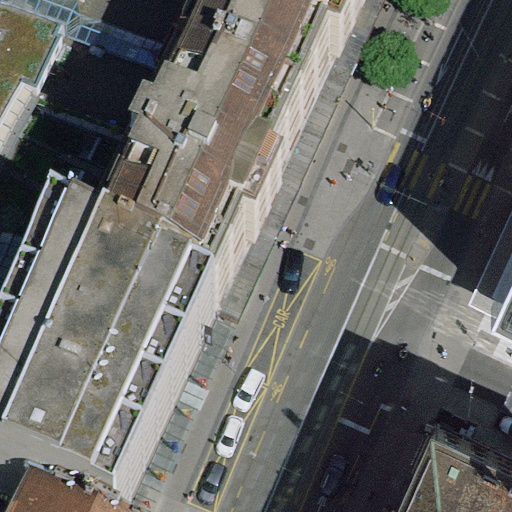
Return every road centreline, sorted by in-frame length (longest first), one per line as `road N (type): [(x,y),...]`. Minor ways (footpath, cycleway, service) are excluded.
road 1 (secondary): [(477,0),(250,511)]
road 2 (secondary): [(401,338),(511,118)]
road 3 (secondary): [(321,511),(401,338)]
road 4 (residential): [(511,389),(401,338)]
